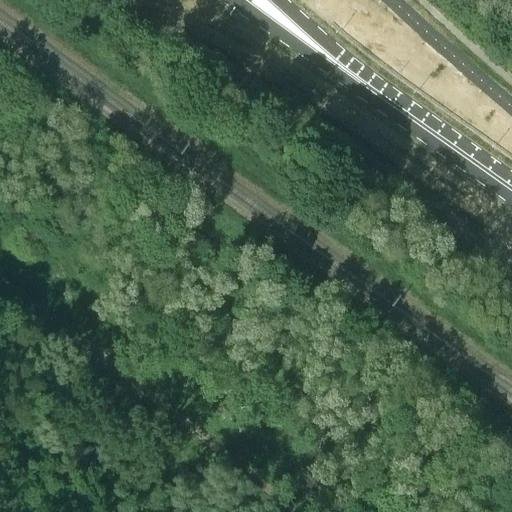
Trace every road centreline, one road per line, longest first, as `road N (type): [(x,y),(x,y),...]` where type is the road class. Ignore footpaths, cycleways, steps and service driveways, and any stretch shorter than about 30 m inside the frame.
road 1 (primary): [(333,61),(511,190)]
road 2 (primary): [(228,0),(333,61)]
